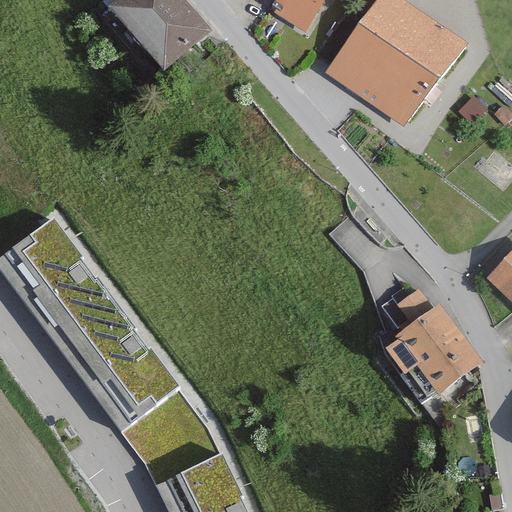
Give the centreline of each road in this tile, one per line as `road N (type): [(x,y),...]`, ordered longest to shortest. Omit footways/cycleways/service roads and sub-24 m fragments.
road 1 (residential): [(511,490),(480,342),(361,175),(201,0)]
road 2 (residential): [(123,511),(0,327)]
